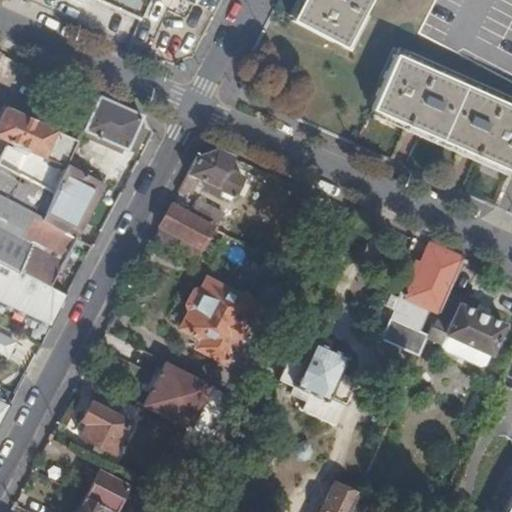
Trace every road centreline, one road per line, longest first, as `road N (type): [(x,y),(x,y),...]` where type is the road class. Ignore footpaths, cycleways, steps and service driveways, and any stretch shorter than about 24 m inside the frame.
road 1 (residential): [(0,480),(195,113)]
road 2 (tertiary): [(195,113),(511,254)]
road 3 (tertiary): [(0,26),(195,113)]
road 4 (residential): [(253,0),(195,113)]
